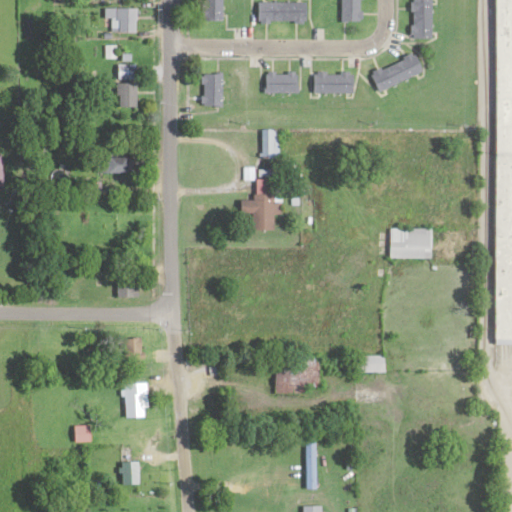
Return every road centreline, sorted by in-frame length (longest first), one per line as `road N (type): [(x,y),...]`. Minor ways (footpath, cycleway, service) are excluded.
road 1 (residential): [(187,511),(172,311),(169,0)]
road 2 (residential): [(169,43),(361,46),(379,34),(385,0)]
road 3 (residential): [(172,311),(0,309)]
